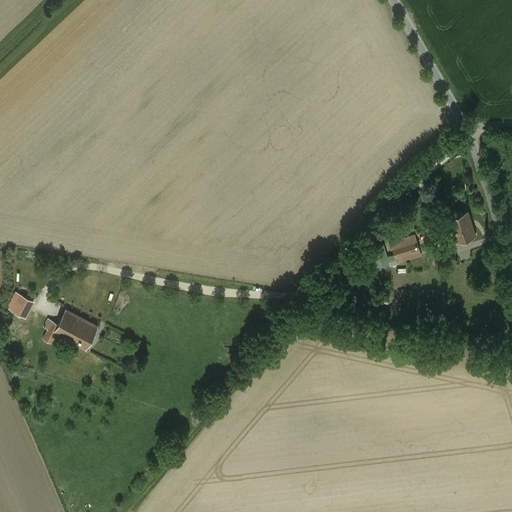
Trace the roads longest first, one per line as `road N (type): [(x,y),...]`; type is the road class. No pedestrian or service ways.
road 1 (unclassified): [(398,0),(472,129)]
road 2 (unclassified): [(472,129),(511,262)]
